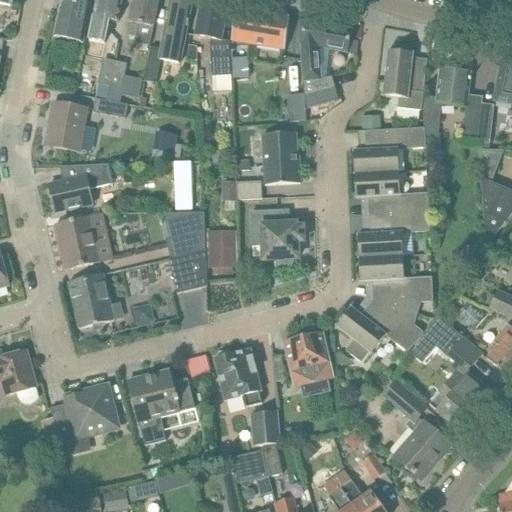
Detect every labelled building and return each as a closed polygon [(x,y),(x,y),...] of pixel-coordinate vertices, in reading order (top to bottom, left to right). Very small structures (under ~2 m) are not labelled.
[(83,43),(91,0),(62,0),(55,38),(83,43)] [(110,20),(118,21),(122,0),(97,0),(96,5),(85,57),(101,60),(102,55),(110,20)] [(136,44),(150,47),(156,17),(159,0),(133,0),(131,12),(127,36),(137,38),(136,44)] [(151,48),(140,106),(152,108),(161,60),(180,64),(191,4),(172,0),(171,0),(162,50),(151,48)] [(195,37),(210,40),(213,77),(232,75),(230,42),(222,40),(227,11),(201,6),(195,37)] [(289,19),(237,10),(232,41),(246,43),(284,49),(289,19)] [(307,22),(302,48),(305,100),(336,92),(332,77),(321,80),(319,47),(352,53),(356,31),(307,22)] [(398,109),(422,112),(427,62),(426,61),(425,67),(413,65),(414,54),(408,54),(408,48),(395,47),(394,52),(388,52),(383,97),(399,98),(398,109)] [(102,60),(95,99),(108,101),(116,62),(102,60)] [(494,99),(494,103),(511,105),(511,63),(501,61),(494,99)] [(116,62),(108,101),(121,104),(122,97),(139,100),(143,80),(125,77),(127,64),(116,62)] [(463,138),(479,140),(478,122),(481,98),(469,96),(472,73),(439,69),(436,99),(427,98),(425,112),(425,136),(437,138),(441,105),(466,108),(463,138)] [(305,95),(286,97),(289,123),(294,122),(307,121),(305,95)] [(108,101),(95,99),(93,113),(126,119),(128,105),(121,104),(108,101)] [(46,147),(66,150),(80,152),(87,109),(73,107),(54,103),(46,147)] [(480,105),(478,122),(479,140),(489,141),(493,106),(480,105)] [(354,151),(355,175),(399,173),(398,150),(426,149),(425,129),(360,132),(360,134),(365,133),(366,151),(354,151)] [(296,134),(263,136),(265,186),(301,185),(300,163),(298,163),(296,134)] [(194,147),(188,157),(196,162),(202,152),(194,147)] [(482,151),(482,179),(486,246),(487,246),(511,214),(511,191),(492,183),(503,152),(482,151)] [(109,165),(93,166),(69,167),(72,180),(49,185),(56,214),(75,210),(92,205),(89,190),(113,184),(109,165)] [(364,216),(364,217),(429,214),(428,194),(400,196),(399,173),(355,175),(356,199),(368,199),(369,216),(364,216)] [(262,200),(261,182),(237,183),(238,201),(262,200)] [(177,207),(194,210),(196,198),(179,195),(177,207)] [(281,225),(280,211),(252,213),(253,244),(263,244),(263,261),(276,261),(277,268),(294,267),(293,260),(298,259),(297,242),(303,242),(303,228),(297,228),(297,225),(281,225)] [(358,235),(359,259),(403,257),(402,234),(430,233),(429,214),(364,217),(364,218),(369,217),(370,235),(358,235)] [(169,232),(175,258),(206,251),(206,239),(205,215),(177,215),(180,229),(169,232)] [(101,264),(91,218),(55,226),(66,272),(101,264)] [(235,231),(210,232),(211,268),(237,267),(235,231)] [(169,259),(173,275),(177,295),(207,288),(206,251),(175,258),(169,259)] [(0,289),(9,287),(0,253),(0,289)] [(369,299),(369,300),(418,315),(421,304),(433,303),(432,278),(404,280),(403,257),(359,259),(360,283),(372,283),(373,300),(369,299)] [(103,275),(69,283),(73,301),(74,301),(77,314),(76,314),(79,330),(114,322),(114,321),(113,321),(110,306),(111,306),(103,275)] [(511,319),(511,295),(501,289),(491,307),(511,319)] [(369,300),(373,301),(361,316),(352,308),(337,328),(354,341),(346,351),(362,364),(370,353),(372,355),(386,337),(408,354),(424,333),(415,326),(418,315),(369,300)] [(476,405),(489,390),(466,370),(470,366),(453,351),(465,337),(440,315),(411,351),(424,362),(436,347),(456,364),(450,372),(455,376),(430,405),(438,411),(436,413),(452,427),(453,426),(460,432),(480,409),(476,405)] [(487,360),(495,367),(510,380),(511,377),(511,328),(508,325),(493,343),(498,347),(487,360)] [(333,380),(322,333),(284,342),(295,389),(300,388),(302,399),(330,393),(327,381),(333,380)] [(470,366),(471,366),(483,352),(465,337),(453,351),(470,366)] [(244,397),(247,408),(262,404),(259,393),(261,392),(250,351),(231,355),(228,352),(221,354),(219,358),(215,360),(225,401),(244,397)] [(7,396),(18,393),(19,397),(22,402),(26,403),(30,403),(34,401),(36,398),(36,392),(35,388),(36,388),(26,353),(0,360),(0,385),(3,385),(7,396)] [(128,381),(142,437),(145,447),(167,441),(164,427),(159,429),(156,419),(180,413),(179,411),(195,407),(188,379),(172,383),(169,371),(128,381)] [(394,458),(406,469),(422,482),(435,466),(433,464),(449,445),(419,418),(426,409),(396,383),(384,397),(411,420),(406,426),(415,434),(394,458)] [(63,434),(67,450),(69,457),(92,451),(88,437),(119,429),(108,387),(65,397),(67,405),(51,409),(56,428),(58,436),(63,434)] [(253,447),(275,445),(276,445),(280,445),(277,411),(250,413),(253,447)] [(345,442),(354,451),(364,441),(355,432),(345,442)] [(299,450),(309,461),(319,452),(309,441),(299,450)] [(268,476),(269,477),(283,474),(276,445),(275,445),(261,449),(262,451),(268,476)] [(228,458),(231,473),(234,484),(268,476),(262,451),(228,458)] [(362,462),(374,480),(385,472),(374,455),(362,462)] [(345,471),(334,479),(355,511),(385,511),(378,502),(372,492),(364,497),(353,481),(352,481),(345,471)] [(226,495),(227,501),(237,499),(234,484),(231,473),(220,476),(224,496),(226,495)] [(161,495),(172,492),(168,476),(156,480),(161,495)] [(355,511),(334,479),(323,486),(331,497),(330,498),(339,511),(355,511)] [(159,497),(156,482),(144,484),(147,500),(159,497)] [(101,493),(102,507),(102,511),(114,511),(130,510),(127,490),(101,493)] [(511,511),(511,493),(499,496),(501,505),(500,505),(500,511),(511,511)] [(276,504),(278,509),(278,511),(296,511),(293,499),(276,504)] [(71,504),(71,511),(102,511),(100,500),(71,504)]
